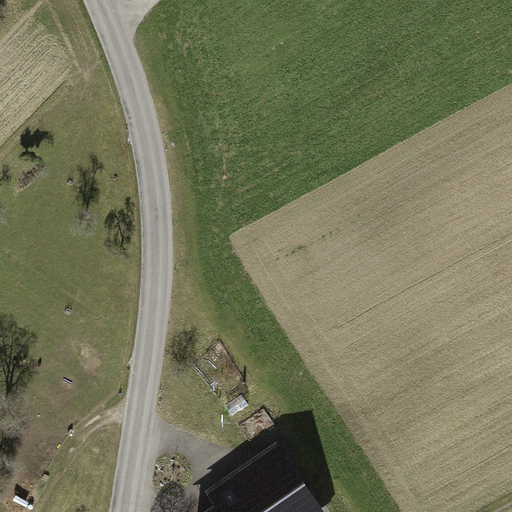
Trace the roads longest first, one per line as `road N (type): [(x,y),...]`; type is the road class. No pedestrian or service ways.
road 1 (tertiary): [(101,0),(147,124),(159,215),(126,511)]
road 2 (track): [(36,511),(90,424),(140,414)]
